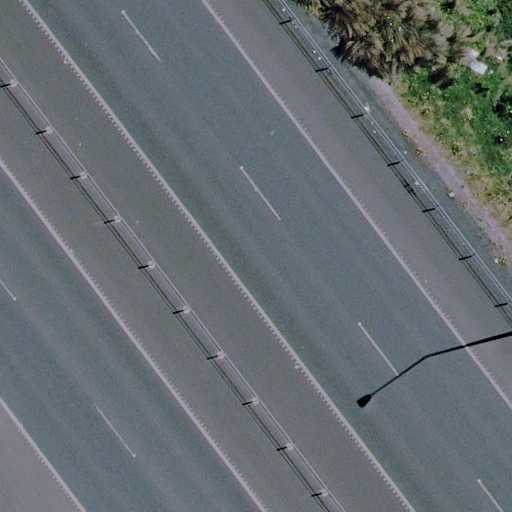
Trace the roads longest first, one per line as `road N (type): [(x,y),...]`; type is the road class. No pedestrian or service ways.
road 1 (motorway): [(101,0),(494,511)]
road 2 (motorway): [(170,511),(0,289)]
